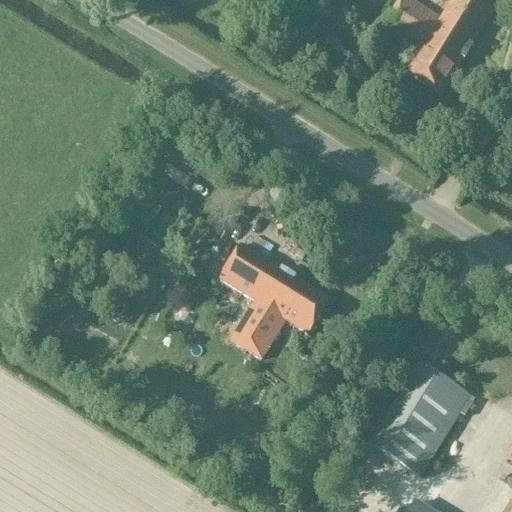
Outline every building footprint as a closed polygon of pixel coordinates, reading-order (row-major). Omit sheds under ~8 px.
[(440,98),(495,10),(479,0),(454,0),(439,24),(401,0),(400,0),(382,30),(421,54),(406,77),(440,98)] [(189,257),(201,236),(180,224),(168,245),(189,257)] [(309,339),(330,305),(242,250),(221,284),(256,306),(232,345),(262,363),(286,325),(309,339)] [(420,371),(371,453),(420,482),(460,418),(465,421),(475,404),(420,371)] [(489,481),(483,492),(467,483),(455,505),(467,511),(490,511),(503,489),(489,481)]
